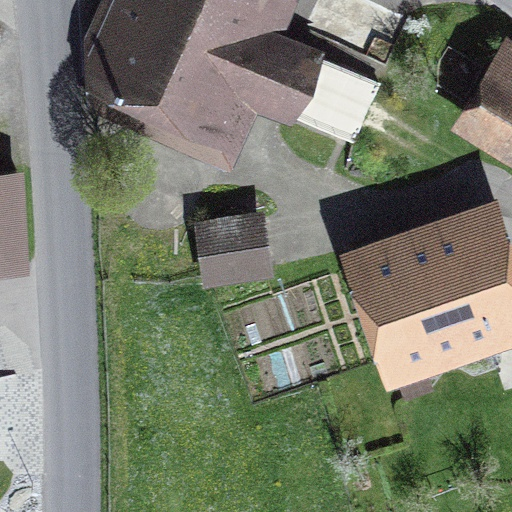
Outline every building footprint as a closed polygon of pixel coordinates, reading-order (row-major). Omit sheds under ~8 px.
[(129,0),(93,79),(208,131),(230,82),(354,139),(379,84),(255,26),(267,0),(129,0)] [(511,40),(510,39),(467,110),(511,136),(511,40)] [(0,267),(22,266),(17,170),(0,170),(0,267)] [(202,225),(210,275),(264,267),(257,217),(202,225)] [(511,314),(511,281),(490,218),(360,262),(393,356),(511,314)]
